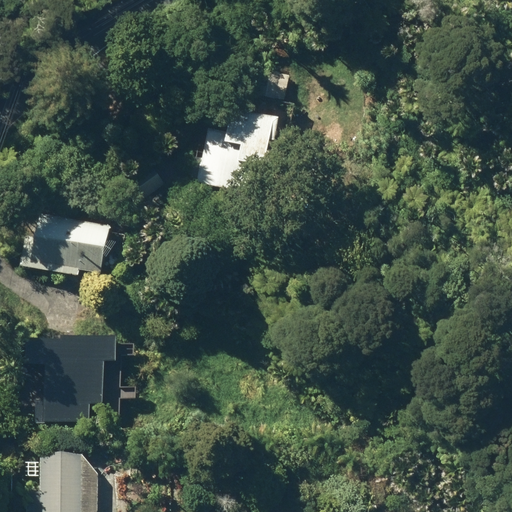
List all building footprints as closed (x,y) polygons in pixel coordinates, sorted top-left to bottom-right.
[(250,95),(277,100),(283,67),(256,62),(250,95)] [(205,183),(275,196),(287,139),(292,140),(297,118),(246,107),(240,133),(218,129),(205,183)] [(28,265),(90,277),(92,271),(112,275),(121,227),(36,211),(28,265)] [(108,339),(86,339),(87,336),(70,336),(70,345),(63,345),(63,339),(46,339),(46,342),(37,341),(37,349),(33,349),(33,365),(53,365),(52,402),(43,402),(43,421),(51,422),(51,424),(102,425),(103,404),(117,404),(118,381),(112,381),(112,361),(125,361),(125,356),(128,356),(128,336),(108,336),(108,339)] [(7,423),(27,424),(29,385),(9,384),(7,423)] [(30,511),(105,511),(107,478),(90,456),(48,454),(46,493),(32,492),(30,511)] [(328,492),(326,511),(350,511),(352,494),(328,492)]
